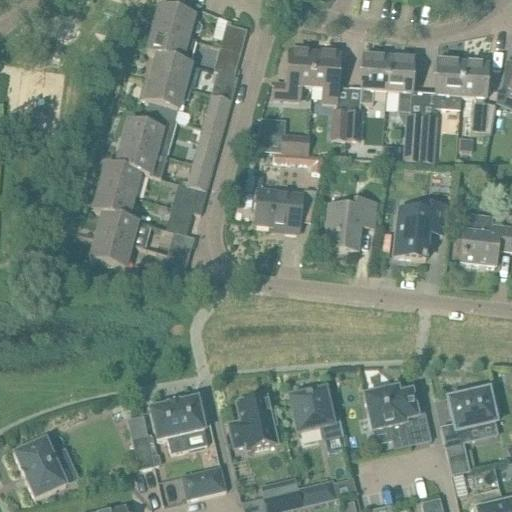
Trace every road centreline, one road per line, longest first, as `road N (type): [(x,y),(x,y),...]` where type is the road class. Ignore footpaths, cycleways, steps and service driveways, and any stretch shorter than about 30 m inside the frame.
road 1 (residential): [(274,9),(214,227),(220,262),(247,282),(511,312)]
road 2 (residential): [(505,0),(437,36),(274,9)]
